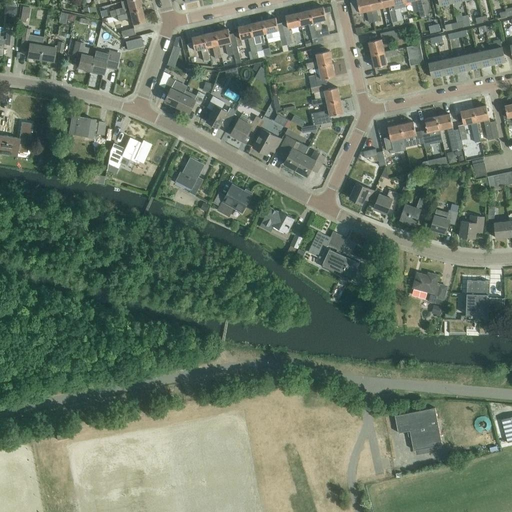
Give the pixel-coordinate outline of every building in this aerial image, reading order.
[(124,14),(130,12),(142,9),(139,0),(127,0),(126,0),(121,1),(122,7),(115,9),(116,10),(110,11),(111,17),(117,15),(124,14)] [(369,22),(374,21),(369,0),(357,0),(360,13),(367,11),(369,22)] [(376,9),(383,8),(381,0),(369,0),(374,21),(379,20),(376,9)] [(381,0),(383,8),(389,6),(394,27),(399,26),(392,0),(381,0)] [(404,0),(392,0),(399,26),(404,24),(400,7),(406,6),(405,3),(404,0)] [(415,0),(404,0),(405,3),(411,1),(413,12),(418,11),(415,0)] [(415,0),(418,11),(419,11),(420,17),(425,15),(422,0),(415,0)] [(98,16),(95,6),(84,9),(85,14),(97,16),(98,16)] [(317,38),(323,36),(330,34),(329,27),(322,28),(320,21),(326,20),(323,7),(310,10),(317,38)] [(124,14),(117,15),(119,21),(131,18),(133,24),(145,21),(142,9),(130,12),(124,14)] [(298,13),(301,25),(308,24),(313,45),(324,42),(323,36),(317,38),(310,10),(298,13)] [(285,16),(287,22),(277,24),(275,18),(263,21),(266,34),(278,31),(283,52),(289,51),(287,44),(293,43),(289,28),(301,25),(298,13),(285,16)] [(263,21),(250,24),(258,58),(259,57),(258,51),(263,50),(261,43),(262,43),(261,35),(266,34),(263,21)] [(444,26),(446,31),(458,28),(456,23),(444,26)] [(248,38),(253,59),(258,58),(250,24),(238,27),(239,32),(234,33),(237,46),(238,46),(243,45),(242,39),(248,38)] [(23,28),(20,45),(28,47),(27,57),(33,58),(33,59),(39,61),(42,46),(44,36),(30,34),(31,29),(23,28)] [(121,32),(122,38),(135,35),(133,28),(121,32)] [(229,29),(216,32),(219,45),(226,44),(228,55),(234,54),(239,53),(238,46),(237,46),(234,33),(230,34),(229,29)] [(368,42),(371,55),(384,52),(383,45),(399,41),(397,30),(385,33),(386,38),(368,42)] [(0,40),(0,54),(1,54),(1,43),(12,44),(13,32),(7,31),(6,39),(1,39),(1,41),(0,40)] [(216,32),(204,35),(207,48),(213,47),(216,58),(222,57),(219,45),(216,32)] [(461,37),(460,32),(449,34),(450,40),(461,37)] [(207,48),(204,35),(192,37),(194,43),(187,45),(190,57),(188,57),(190,64),(191,65),(196,65),(194,57),(197,56),(196,51),(202,50),(204,61),(210,60),(207,48)] [(90,72),(94,57),(82,54),(85,43),(76,41),(72,55),(80,57),(78,67),(84,69),(84,70),(90,72)] [(42,46),(39,61),(46,62),(47,60),(52,61),(54,51),(62,52),(63,42),(58,42),(57,46),(54,45),(54,48),(42,46)] [(414,46),(406,47),(408,60),(410,66),(424,63),(420,45),(414,46)] [(314,68),(319,67),(332,64),(329,51),(325,52),(324,47),(309,50),(310,55),(316,54),(317,62),(306,64),(307,70),(314,68)] [(502,47),(490,50),(493,65),(505,62),(502,47)] [(384,52),(371,55),(374,68),(387,65),(386,57),(398,55),(396,49),(384,52)] [(94,57),(90,72),(97,74),(97,72),(103,73),(105,67),(115,69),(119,53),(111,51),(110,53),(95,50),(94,57)] [(490,50),(478,52),(481,68),(493,65),(490,50)] [(478,52),(465,55),(469,70),(481,68),(478,52)] [(465,55),(453,58),(457,73),(469,70),(465,55)] [(453,58),(441,61),(444,76),(457,73),(453,58)] [(444,76),(441,61),(429,63),(432,79),(444,76)] [(315,76),(309,77),(311,88),(323,85),(321,80),(335,77),(332,64),(319,67),(314,68),(315,76)] [(170,77),(165,88),(170,91),(165,101),(171,104),(170,106),(176,109),(184,94),(188,86),(170,77)] [(206,82),(203,91),(210,93),(213,85),(206,82)] [(324,91),(314,93),(315,100),(312,100),(313,106),(327,102),(327,103),(341,100),(338,88),(324,91)] [(184,94),(176,109),(183,112),(184,110),(189,113),(195,103),(200,105),(205,95),(199,91),(197,95),(191,93),(190,97),(184,94)] [(207,107),(213,111),(216,105),(222,109),(225,102),(213,96),(207,107)] [(341,100),(327,103),(329,111),(311,115),(314,126),(332,122),(331,116),(343,113),(341,100)] [(220,125),(227,129),(236,111),(230,108),(228,112),(222,109),(216,105),(213,111),(207,122),(218,128),(220,125)] [(486,106),(473,109),(476,122),(484,120),(488,140),(499,138),(495,121),(490,122),(486,106)] [(476,122),(473,109),(461,111),(464,124),(464,125),(471,123),(475,143),(481,141),(476,122)] [(242,114),(239,119),(230,134),(243,141),(249,129),(255,133),(262,120),(256,116),(251,126),(247,123),(249,118),(242,114)] [(450,114),(437,117),(440,130),(448,128),(453,151),(463,149),(461,140),(459,129),(454,130),(450,114)] [(71,116),(69,131),(92,135),(93,130),(94,130),(97,131),(97,133),(103,134),(105,123),(99,122),(99,124),(94,123),(95,120),(71,116)] [(424,143),(425,148),(431,147),(431,145),(438,143),(440,153),(445,152),(440,130),(437,117),(424,119),(427,130),(421,131),(423,137),(423,138),(424,143)] [(27,152),(32,124),(22,122),(19,138),(0,134),(0,152),(5,154),(6,149),(27,152)] [(414,122),(401,125),(404,138),(411,136),(413,145),(424,143),(423,138),(423,137),(421,131),(416,132),(414,122)] [(464,124),(458,126),(459,129),(461,140),(467,139),(464,125),(464,124)] [(407,150),(404,138),(401,125),(388,127),(390,137),(384,138),(387,151),(393,150),(391,141),(398,139),(401,151),(407,150)] [(274,153),(281,139),(263,130),(254,147),(267,154),(269,150),(274,153)] [(287,136),(279,151),(286,155),(284,158),(286,159),(284,163),(296,170),(304,155),(308,147),(287,136)] [(110,151),(108,164),(118,168),(120,163),(126,166),(129,159),(135,162),(136,159),(143,162),(150,144),(143,141),(141,145),(137,144),(138,142),(130,139),(126,148),(113,143),(110,151)] [(376,149),(363,152),(365,158),(377,155),(376,149)] [(304,155),(296,170),(308,176),(313,167),(318,170),(325,156),(315,151),(311,158),(304,155)] [(377,153),(380,167),(386,165),(383,151),(377,153)] [(455,154),(448,156),(450,164),(457,162),(455,154)] [(197,177),(204,165),(191,158),(183,173),(181,172),(176,180),(191,188),(189,192),(194,195),(202,180),(197,177)] [(472,161),(473,167),(485,164),(484,158),(472,161)] [(473,167),(475,173),(486,171),(485,164),(473,167)] [(476,179),(488,177),(486,171),(475,173),(476,179)] [(505,173),(499,175),(501,186),(507,185),(505,173)] [(493,176),(488,177),(490,189),(496,188),(493,176)] [(370,201),(375,191),(356,183),(349,198),(362,204),(365,198),(370,201)] [(219,193),(214,202),(220,206),(219,209),(230,216),(234,207),(242,212),(253,193),(245,189),(243,193),(238,190),(239,188),(232,184),(225,196),(219,193)] [(394,210),(400,194),(389,190),(387,197),(379,194),(374,209),(387,214),(389,208),(394,210)] [(426,214),(430,202),(420,198),(416,208),(405,204),(400,219),(415,224),(420,212),(426,214)] [(271,208),(261,226),(270,231),(273,225),(286,232),(293,219),(280,211),(279,212),(271,208)] [(449,210),(449,212),(437,209),(431,230),(445,234),(448,224),(455,225),(458,213),(449,210)] [(482,233),(484,217),(471,216),(470,223),(462,222),(460,237),(475,239),(475,232),(482,233)] [(510,237),(509,221),(494,223),(495,238),(510,237)] [(344,237),(333,231),(330,237),(318,232),(309,252),(324,259),(323,263),(322,266),(351,280),(352,277),(353,277),(359,263),(358,262),(358,263),(330,250),(331,249),(329,248),(329,250),(325,248),(327,244),(341,251),(348,236),(345,235),(344,237)] [(297,232),(291,246),(297,248),(303,235),(297,232)] [(414,287),(412,293),(426,296),(428,291),(431,292),(428,301),(435,303),(437,297),(443,299),(447,287),(436,284),(438,276),(431,274),(431,277),(417,273),(413,287),(414,287)] [(489,280),(467,279),(466,315),(488,316),(488,318),(504,319),(504,298),(489,298),(489,280)] [(434,305),(431,313),(439,315),(441,307),(434,305)] [(413,450),(442,445),(435,408),(395,415),(398,433),(410,431),(413,450)] [(478,419),(485,426),(489,422),(482,415),(478,419)] [(503,430),(511,427),(511,418),(511,417),(500,420),(503,430)] [(323,485),(322,477),(328,477),(327,466),(313,468),(315,485),(323,485)]
